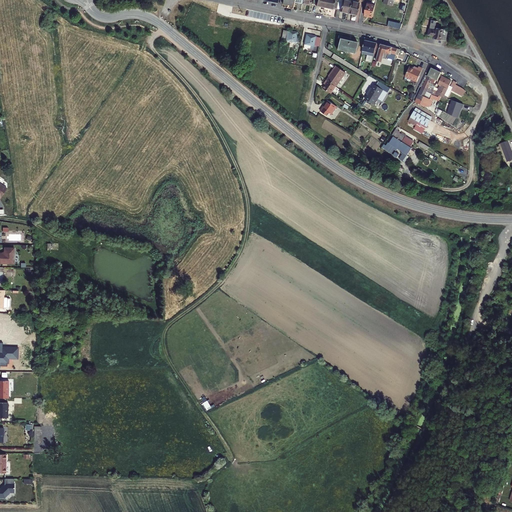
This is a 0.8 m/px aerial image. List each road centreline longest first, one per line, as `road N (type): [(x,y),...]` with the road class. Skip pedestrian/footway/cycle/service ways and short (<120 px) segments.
road 1 (track): [(229,457),(162,344),(170,323),(217,285),(241,252),(245,191),(206,109),(150,46),(165,28)]
road 2 (secondary): [(114,17),(155,20),(329,163),(379,192),(439,212),(511,220)]
road 3 (track): [(475,323),(382,511)]
road 4 (residential): [(423,47),(485,93),(467,183)]
